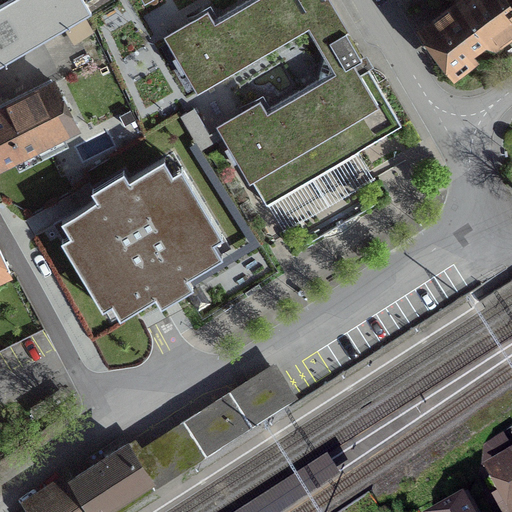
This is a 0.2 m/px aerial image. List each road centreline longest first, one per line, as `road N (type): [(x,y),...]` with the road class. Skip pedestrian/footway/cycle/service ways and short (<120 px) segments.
road 1 (residential): [(457,133),(469,172),(466,209),(442,242),(247,361),(120,405),(76,372),(42,307)]
road 2 (residential): [(366,0),(457,133)]
